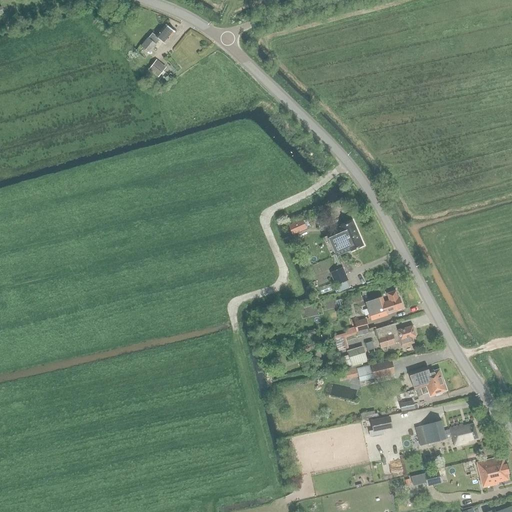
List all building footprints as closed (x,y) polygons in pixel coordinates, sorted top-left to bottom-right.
[(165,25),(156,37),(152,33),(142,46),(151,53),(160,41),(165,45),(175,32),(165,25)] [(104,29),(108,35),(113,32),(109,26),(104,29)] [(157,61),(151,69),(161,76),(166,68),(157,61)] [(305,216),(290,222),(294,232),(309,226),(305,216)] [(328,235),(333,244),(358,233),(352,221),(340,227),(341,229),(328,235)] [(358,233),(333,244),(337,254),(349,248),(350,250),(363,245),(358,233)] [(330,272),(336,285),(346,280),(340,267),(330,272)] [(378,303),(367,307),(371,318),(382,314),(386,312),(386,313),(396,309),(396,308),(402,306),(399,297),(398,297),(395,290),(386,293),(389,300),(378,304),(378,303)] [(361,303),(360,295),(352,298),(354,305),(361,303)] [(365,319),(354,322),(355,327),(356,331),(368,328),(365,319)] [(394,324),(375,330),(381,348),(390,345),(395,343),(395,342),(400,341),(402,346),(413,342),(411,337),(416,336),(412,325),(396,330),(394,324)] [(345,337),(357,334),(355,327),(345,330),(345,333),(333,337),(337,351),(348,348),(345,337)] [(366,361),(362,347),(347,351),(349,355),(349,356),(352,365),(361,363),(366,361)] [(280,349),(264,354),(268,368),(278,365),(275,358),(282,356),(280,349)] [(348,370),(356,368),(362,366),(361,363),(352,365),(349,356),(349,355),(344,356),(348,370)] [(395,374),(392,360),(356,368),(359,382),(395,374)] [(409,374),(416,391),(444,381),(439,369),(434,371),(433,370),(429,372),(427,367),(409,374)] [(444,381),(416,391),(417,396),(428,392),(430,396),(435,394),(435,395),(441,393),(441,392),(447,389),(444,381)] [(414,407),(413,401),(399,403),(401,410),(414,407)] [(375,417),(374,411),(360,414),(362,420),(375,417)] [(392,428),(390,416),(370,420),(372,430),(369,431),(370,438),(384,435),(383,430),(392,428)] [(442,420),(416,427),(419,440),(416,441),(417,446),(420,446),(422,453),(437,449),(435,441),(452,437),(454,446),(467,442),(467,441),(478,438),(474,423),(463,426),(462,424),(450,427),(450,429),(444,430),(442,420)] [(503,456),(477,462),(483,486),(498,483),(497,481),(508,479),(506,473),(509,473),(507,464),(505,464),(503,456)] [(432,472),(425,474),(427,482),(428,486),(435,484),(432,472)]
